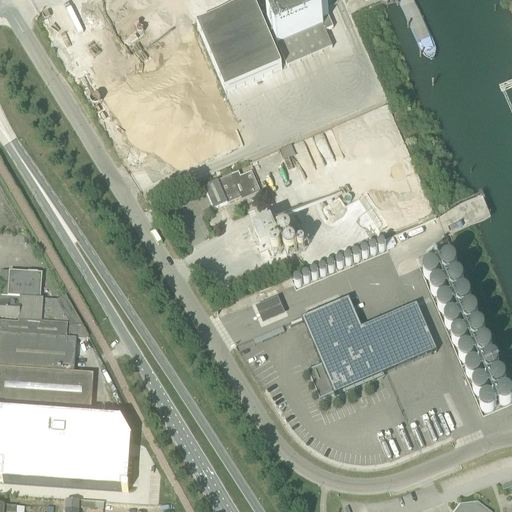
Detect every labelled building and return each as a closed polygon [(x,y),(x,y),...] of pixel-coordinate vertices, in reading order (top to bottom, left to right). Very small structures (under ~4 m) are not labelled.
[(278,47),(287,69),(332,50),(325,33),(333,30),(321,1),(313,5),(311,0),(262,0),(258,2),(268,24),(267,24),(277,47),(278,47)] [(282,71),(254,4),(197,28),(226,95),(282,71)] [(293,147),(282,150),(284,161),(296,158),(293,147)] [(214,211),(241,199),(243,203),(261,195),(251,173),(240,178),(238,173),(204,189),(214,211)] [(166,219),(157,204),(155,202),(150,205),(161,222),(166,219)] [(272,226),(253,234),(261,252),(279,244),(272,226)] [(291,229),(280,234),(285,244),(296,239),(291,229)] [(457,261),(455,257),(452,255),(447,255),(444,257),(441,261),(441,265),(443,269),(447,271),(451,271),(455,269),(457,265),(457,261)] [(440,269),(437,265),(434,263),(429,262),(426,265),(423,268),(423,273),(425,276),(429,279),(433,279),(437,277),(439,273),(440,269)] [(465,278),(463,275),(459,272),(455,272),(451,274),(449,278),(449,282),(451,286),(454,288),(459,288),(462,286),(465,283),(465,278)] [(447,286),(445,282),(441,280),(437,280),(433,282),(431,286),(431,290),(433,294),(436,296),(441,296),(445,294),(447,290),(447,286)] [(472,295),(470,291),(466,289),(462,289),(458,291),(456,295),(456,299),(458,303),(461,305),(466,305),(469,303),(472,299),(472,295)] [(83,327),(83,326),(43,324),(44,300),(1,298),(0,297),(0,319),(0,321),(0,334),(77,341),(86,341),(89,338),(83,327)] [(57,301),(44,300),(43,324),(83,326),(66,297),(57,301)] [(454,303),(452,299),(448,297),(444,297),(440,299),(438,302),(438,307),(440,311),(443,313),(448,313),(452,311),(454,307),(454,303)] [(278,299),(256,308),(260,319),(263,325),(285,316),(282,309),(278,299)] [(437,353),(417,306),(361,330),(349,301),(302,321),(322,367),(308,373),(320,401),(334,395),(335,397),(386,375),(437,353)] [(479,311),(477,308),(473,305),(469,305),(465,307),(463,311),(463,315),(465,319),(469,321),(473,321),(477,319),(479,316),(479,311)] [(461,319),(459,315),(455,313),(451,313),(447,315),(445,319),(445,323),(447,327),(451,329),(455,329),(459,327),(461,323),(461,319)] [(486,328),(484,324),(480,322),(476,322),(472,324),(470,328),(469,332),(472,336),(475,338),(480,338),(483,336),(486,332),(486,328)] [(468,336),(466,332),(462,330),(458,330),(454,332),(452,335),(452,340),(454,343),(457,346),(462,346),(465,344),(468,340),(468,336)] [(0,334),(0,406),(91,412),(93,377),(74,376),(77,341),(0,334)] [(493,344),(491,341),(487,338),(483,338),(479,340),(477,344),(477,348),(479,352),(482,354),(487,354),(491,352),(493,349),(493,344)] [(475,352),(473,348),(469,346),(465,346),(461,348),(459,352),(459,356),(461,360),(465,362),(469,362),(473,360),(475,356),(475,352)] [(500,361),(498,358),(494,355),(490,355),(486,358),(484,361),(484,366),(486,369),(489,371),(494,372),(498,369),(500,366),(500,361)] [(482,369),(480,365),(476,363),(472,363),(468,365),(466,369),(466,373),(468,377),(472,379),(476,379),(480,377),(482,373),(482,369)] [(507,378),(505,374),(501,372),(497,372),(493,374),(491,378),(491,382),(493,386),(496,388),(501,388),(504,386),(507,382),(507,378)] [(489,385),(487,382),(483,380),(479,379),(475,382),(473,385),(473,390),(475,393),(478,396),(483,396),(487,393),(489,390),(489,385)] [(511,391),(508,388),(503,388),(500,391),(497,394),(497,399),(499,402),(503,404),(507,405),(511,402),(511,401),(511,391)] [(496,402),(494,398),(490,396),(486,396),(482,398),(480,401),(480,406),(482,409),(486,412),(490,412),(494,410),(496,406),(496,402)] [(0,482),(2,482),(3,484),(122,493),(128,494),(129,488),(128,488),(131,440),(129,440),(120,423),(121,421),(0,412),(0,411),(0,482)] [(65,511),(79,511),(79,510),(80,502),(66,502),(65,511)] [(80,502),(79,510),(95,511),(95,503),(80,502)] [(460,505),(454,511),(489,511),(478,503),(460,505)]
